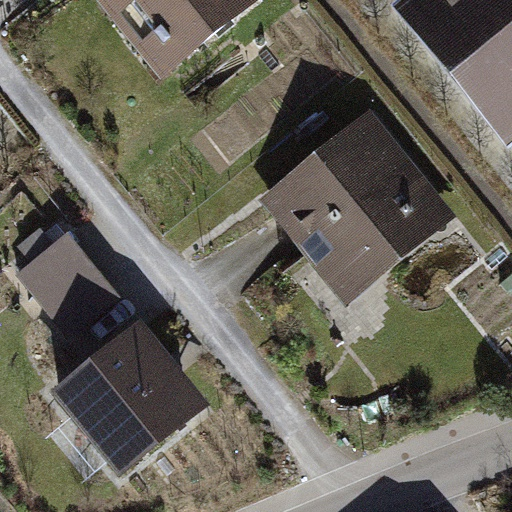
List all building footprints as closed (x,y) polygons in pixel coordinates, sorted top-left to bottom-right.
[(111,0),(200,96),(296,8),(288,0),(111,0)] [(511,147),(511,0),(407,0),(396,9),(510,149),(511,147)] [(268,204),(346,302),(452,217),(374,120),(268,204)] [(68,238),(17,277),(70,344),(120,305),(68,238)] [(51,397),(117,480),(207,408),(141,326),(51,397)]
